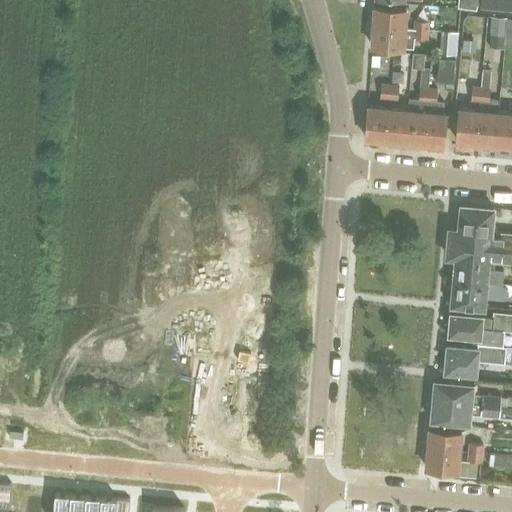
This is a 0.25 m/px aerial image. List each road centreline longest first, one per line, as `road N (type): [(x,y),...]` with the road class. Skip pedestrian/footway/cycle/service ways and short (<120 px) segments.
road 1 (residential): [(343,169),(315,490)]
road 2 (residential): [(0,457),(315,490)]
road 3 (residential): [(511,508),(315,490)]
road 4 (residential): [(311,0),(343,169)]
road 5 (residential): [(511,185),(343,169)]
